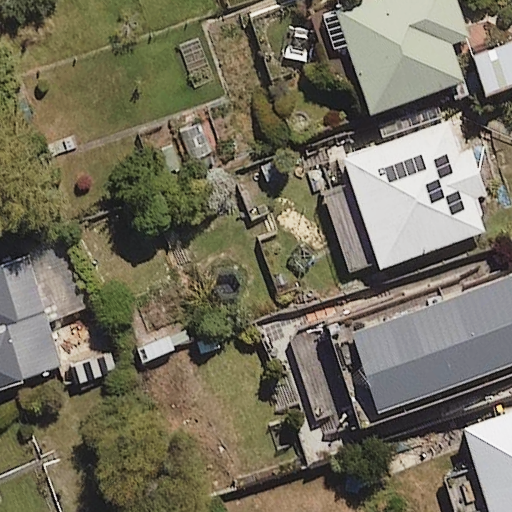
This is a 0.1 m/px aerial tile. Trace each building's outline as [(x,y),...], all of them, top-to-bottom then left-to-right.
[(467,27),(458,0),(338,0),(370,97),(461,67),(450,33),(467,27)] [(511,45),(472,57),(484,96),(511,88),(511,45)] [(460,158),(449,125),(345,157),(378,264),(485,231),(475,199),(485,196),(472,154),(460,158)] [(0,387),(61,369),(28,259),(0,267),(0,387)] [(174,278),(122,299),(146,357),(198,336),(174,278)] [(380,408),(511,369),(511,278),(355,325),(380,408)] [(445,480),(454,511),(483,511),(490,510),(490,511),(511,511),(511,412),(465,426),(478,471),(445,480)]
